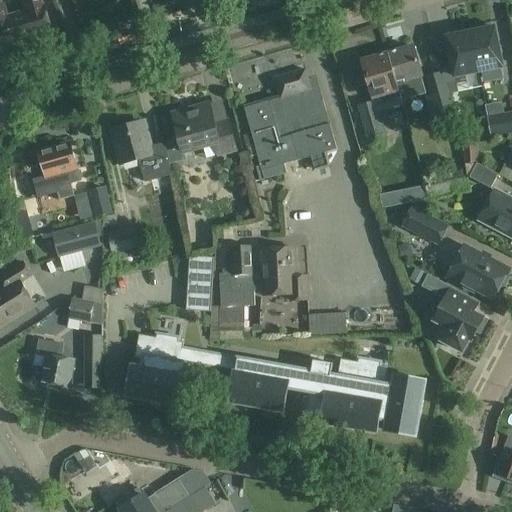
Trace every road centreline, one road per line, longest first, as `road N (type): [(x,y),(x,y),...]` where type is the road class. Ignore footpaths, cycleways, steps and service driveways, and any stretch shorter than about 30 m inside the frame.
road 1 (residential): [(471,511),(78,436),(11,469)]
road 2 (residential): [(0,105),(40,83),(338,0)]
